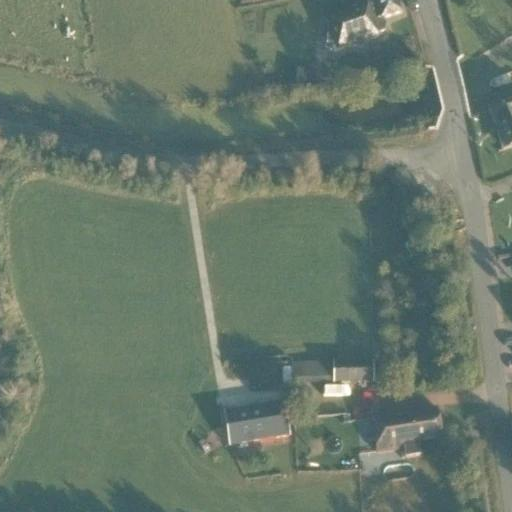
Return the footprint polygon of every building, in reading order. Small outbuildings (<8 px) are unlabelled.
[(358,0),(357,10),(325,21),(328,30),(326,44),(334,45),(336,53),(378,39),(377,36),(383,34),(385,27),(383,21),(401,14),(395,0),(358,0)] [(286,71),(283,88),(304,87),(306,74),(286,71)] [(511,100),(488,112),(506,151),(511,148),(511,100)] [(373,384),(373,364),(332,365),(333,385),(373,384)] [(333,385),(332,365),(290,366),(290,386),(333,385)] [(233,412),(239,447),(289,439),(283,403),(233,412)] [(441,439),(437,411),(372,421),(377,455),(404,451),(405,460),(420,458),(418,443),(441,439)]
